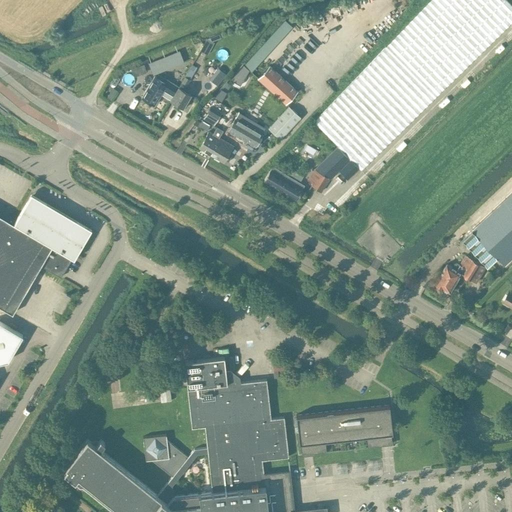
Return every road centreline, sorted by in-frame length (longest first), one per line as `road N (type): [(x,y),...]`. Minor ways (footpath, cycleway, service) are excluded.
road 1 (unclassified): [(45,174),(113,215),(118,242),(0,447)]
road 2 (secondary): [(224,194),(511,364)]
road 3 (unknown): [(224,194),(286,131),(314,73),(369,10)]
road 4 (secondary): [(75,124),(224,194)]
road 5 (secondary): [(224,194),(85,108)]
road 6 (unknown): [(85,108),(126,46),(117,0)]
